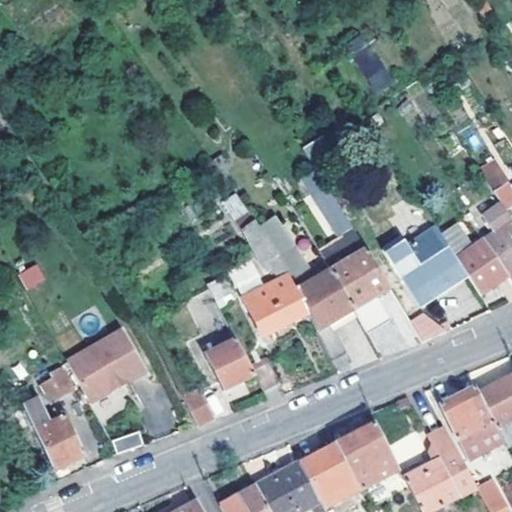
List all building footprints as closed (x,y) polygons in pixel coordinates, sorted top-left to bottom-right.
[(376,94),(395,80),(362,34),(343,47),(376,94)] [(359,200),(340,173),(326,182),(317,170),(330,160),(316,140),(299,152),(318,181),(347,225),(352,222),(344,210),(359,200)] [(511,189),(494,161),(479,171),(502,206),(506,212),(511,207),(511,189)] [(347,225),(318,181),(303,191),(336,239),(347,232),(350,230),(347,225)] [(287,280),(257,229),(255,225),(236,198),(225,205),(240,233),(242,232),(257,258),(266,274),(272,270),(277,281),(241,300),(262,337),(305,314),(287,280)] [(296,219),(305,214),(298,204),(290,209),(296,219)] [(511,221),(506,212),(502,206),(484,217),(496,234),(482,243),(505,277),(511,272),(511,221)] [(330,255),(305,214),(296,219),(320,261),(330,255)] [(270,222),(257,229),(287,280),(305,314),(314,332),(350,311),(328,273),(310,283),(270,222)] [(364,252),(350,230),(347,232),(360,254),(364,252)] [(463,276),(454,262),(434,231),(404,250),(397,241),(380,252),(415,307),(463,276)] [(488,289),(495,284),(505,277),(482,243),(454,262),(463,276),(476,297),(488,289)] [(364,252),(360,254),(353,258),(342,264),(328,273),(350,311),(389,290),(364,252)] [(353,258),(349,253),(339,259),(342,264),(353,258)] [(237,293),(261,284),(253,261),(229,270),(237,293)] [(20,276),(27,289),(43,280),(36,267),(20,276)] [(229,296),(220,278),(205,285),(208,290),(215,304),(229,296)] [(498,289),(495,284),(488,289),(491,293),(498,289)] [(428,309),(409,320),(422,343),(442,331),(428,309)] [(249,367),(224,322),(214,328),(224,347),(204,357),(222,391),(254,376),(249,367)] [(108,389),(120,381),(123,385),(144,373),(121,332),(67,364),(89,405),(110,392),(108,389)] [(280,386),(266,358),(249,367),(254,376),(264,395),(280,386)] [(69,386),(56,364),(44,371),(50,381),(40,387),(48,400),(69,386)] [(511,376),(478,395),(503,443),(506,449),(511,445),(511,376)] [(123,385),(120,381),(108,389),(110,392),(123,385)] [(503,443),(478,395),(475,389),(439,406),(467,461),(503,443)] [(213,418),(198,391),(183,399),(197,425),(213,418)] [(85,457),(64,415),(49,422),(37,401),(21,409),(52,473),(85,457)] [(335,447),(358,491),(373,483),(376,489),(386,485),(383,479),(398,471),(375,426),(335,447)] [(403,479),(419,511),(433,511),(457,500),(456,498),(470,491),(474,489),(455,453),(444,431),(427,439),(430,446),(427,454),(432,464),(403,479)] [(115,454),(142,446),(137,433),(111,443),(115,454)] [(300,465),(323,509),(358,491),(335,447),(305,462),(302,457),(297,460),(300,465)] [(324,511),(323,509),(300,465),(256,488),(268,511),(302,511),(310,507),(312,511),(324,511)] [(499,500),(491,484),(475,491),(484,507),(499,500)] [(268,511),(256,488),(237,498),(244,511),(268,511)] [(244,511),(237,498),(219,507),(221,511),(244,511)] [(506,511),(500,499),(499,500),(484,507),(486,511),(506,511)]
